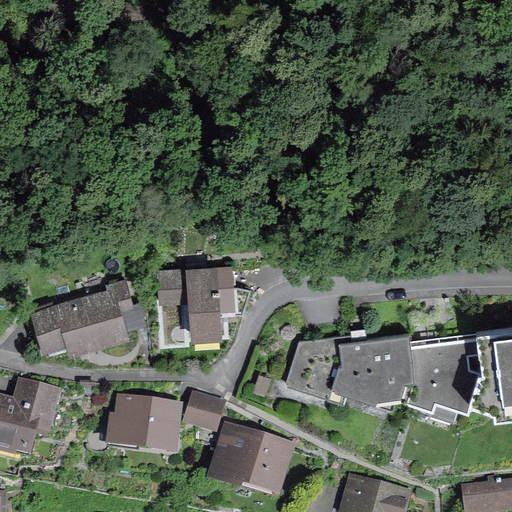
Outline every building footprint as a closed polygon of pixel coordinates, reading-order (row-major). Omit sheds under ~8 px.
[(185,263),(185,269),(155,271),(157,308),(186,306),(188,341),(216,340),(214,306),(232,305),(230,267),(205,269),(205,262),(185,263)] [(105,291),(30,313),(30,314),(38,341),(42,355),(63,349),(66,358),(128,341),(125,332),(145,327),(138,302),(132,304),(125,279),(103,286),(105,291)] [(505,376),(492,414),(494,419),(511,416),(511,326),(499,328),(505,376)] [(345,402),(348,393),(394,408),(397,399),(407,402),(416,374),(412,339),(411,331),(367,336),(366,327),(351,328),(351,333),(300,339),(286,383),(345,402)] [(471,407),(492,414),(505,376),(499,328),(483,330),(412,339),(416,374),(407,402),(433,410),(431,415),(455,423),(459,409),(469,412),(471,407)] [(263,400),(270,380),(259,376),(252,396),(263,400)] [(60,392),(17,381),(11,400),(0,396),(0,458),(26,466),(33,439),(46,442),(60,392)] [(225,405),(191,394),(181,427),(214,438),(225,405)] [(172,459),(180,407),(116,398),(113,419),(106,418),(102,449),(172,459)] [(295,448),(224,425),(205,484),(275,507),(295,448)] [(406,511),(412,491),(350,475),(340,511),(406,511)] [(487,483),(461,486),(463,511),(511,511),(511,480),(499,482),(499,476),(487,477),(487,483)] [(332,511),(340,490),(322,484),(304,511),(332,511)]
